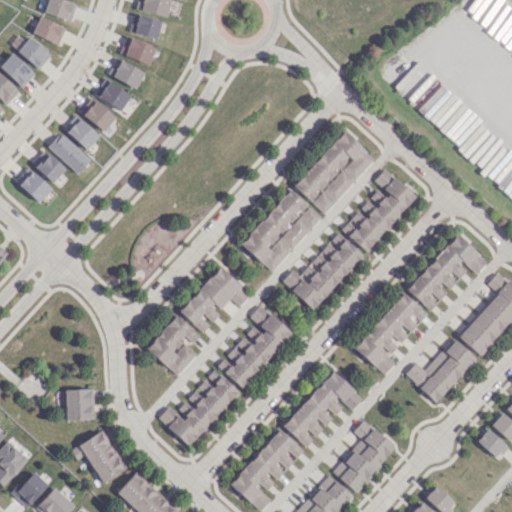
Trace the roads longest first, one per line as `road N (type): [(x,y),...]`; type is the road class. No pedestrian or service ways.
road 1 (residential): [(187,484),(452,193)]
road 2 (residential): [(0,324),(187,118),(235,50)]
road 3 (residential): [(209,31),(170,106),(0,298)]
road 4 (residential): [(111,334),(338,91)]
road 5 (residential): [(56,262),(102,308),(120,407),(136,439),(216,511)]
road 6 (residential): [(314,68),(511,248)]
road 7 (residential): [(373,511),(511,358)]
road 8 (residential): [(0,151),(75,65),(103,0)]
road 9 (residential): [(209,0),(209,31),(235,50),(267,37),(270,0)]
